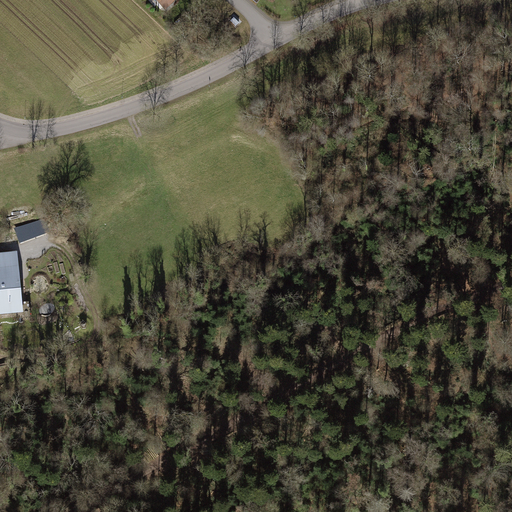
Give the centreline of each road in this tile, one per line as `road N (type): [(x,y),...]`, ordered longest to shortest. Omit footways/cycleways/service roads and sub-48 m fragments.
road 1 (track): [(79,511),(292,385),(511,281)]
road 2 (residential): [(14,129),(94,119),(177,88),(277,35)]
